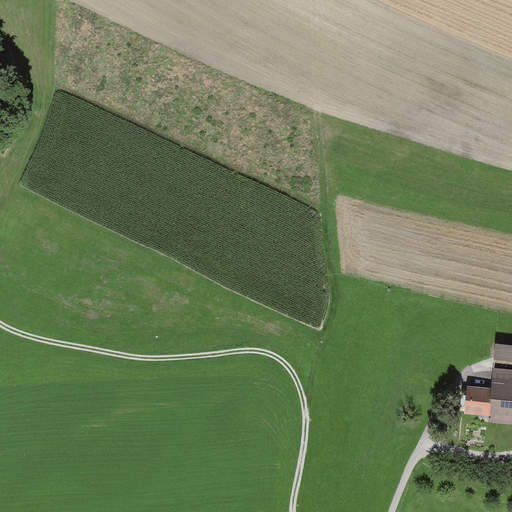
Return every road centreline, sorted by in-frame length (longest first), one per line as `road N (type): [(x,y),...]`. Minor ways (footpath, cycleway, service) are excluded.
road 1 (track): [(294,511),(309,427),(302,388),(277,352),(241,346),(131,355),(0,323)]
road 2 (track): [(391,511),(450,389),(487,364)]
